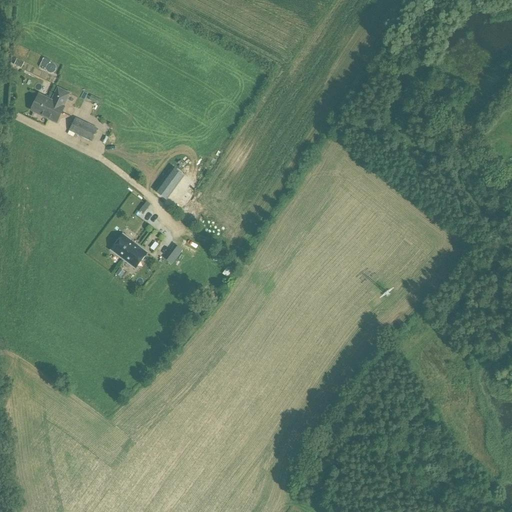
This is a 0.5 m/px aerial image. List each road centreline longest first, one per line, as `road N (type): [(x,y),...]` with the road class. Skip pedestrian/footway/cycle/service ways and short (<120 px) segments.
road 1 (track): [(508,250),(442,161),(391,124),(404,88),(380,58),(355,79),(238,253),(182,231),(144,192)]
road 2 (track): [(318,511),(321,489),(366,409),(508,250)]
